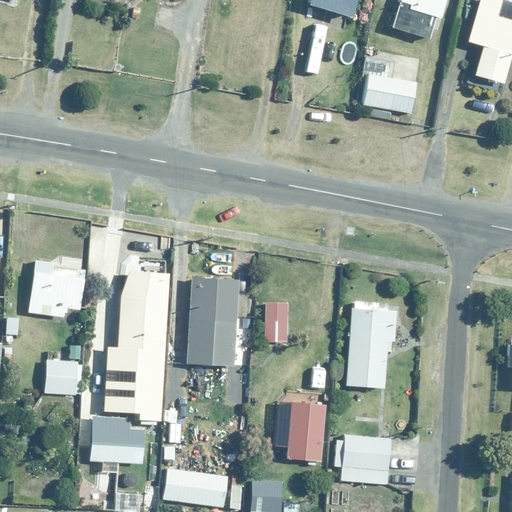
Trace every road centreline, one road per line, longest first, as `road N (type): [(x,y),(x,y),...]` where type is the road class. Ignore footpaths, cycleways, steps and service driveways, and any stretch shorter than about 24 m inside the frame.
road 1 (tertiary): [(0,134),(464,220)]
road 2 (residential): [(464,220),(446,511)]
